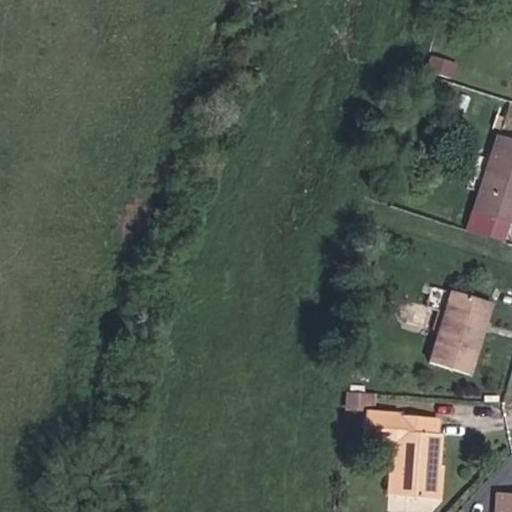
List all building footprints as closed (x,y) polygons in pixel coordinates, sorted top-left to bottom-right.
[(448,80),(452,65),(430,59),(425,74),(448,80)] [(511,224),(511,219),(511,141),(494,134),(469,209),(511,224)] [(463,378),(484,309),(444,297),(423,365),(463,378)] [(358,412),(359,394),(338,392),(337,411),(358,412)] [(430,471),(432,436),(428,436),(429,419),(357,415),(356,438),(386,440),(383,497),(424,499),(426,470),(430,471)] [(432,500),(434,471),(430,471),(426,470),(424,499),(432,500)] [(511,511),(511,497),(486,496),(485,511),(511,511)]
